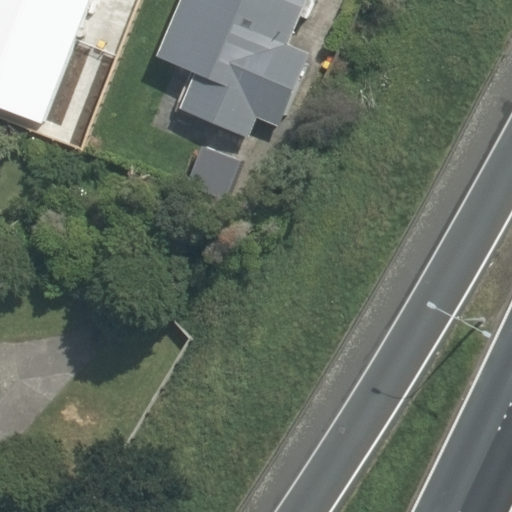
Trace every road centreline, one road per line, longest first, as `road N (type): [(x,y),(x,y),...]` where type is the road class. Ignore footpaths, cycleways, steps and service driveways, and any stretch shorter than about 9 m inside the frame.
road 1 (motorway): [(292,511),(511,134)]
road 2 (motorway): [(457,511),(511,396)]
